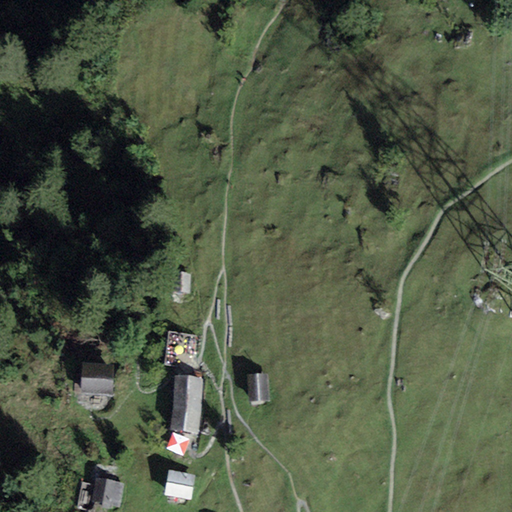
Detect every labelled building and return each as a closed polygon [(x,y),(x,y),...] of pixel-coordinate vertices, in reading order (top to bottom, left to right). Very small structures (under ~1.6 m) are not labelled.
[(171,293),(190,295),(192,273),(174,271),(171,293)] [(131,320),(145,320),(145,303),(131,303),(131,320)] [(250,373),(250,403),(267,403),(267,373),(250,373)] [(172,377),(170,432),(197,433),(200,378),(172,377)] [(75,405),(108,405),(108,381),(75,381),(75,405)] [(162,473),(162,498),(189,498),(189,473),(162,473)] [(95,478),(92,503),(123,506),(125,481),(95,478)]
